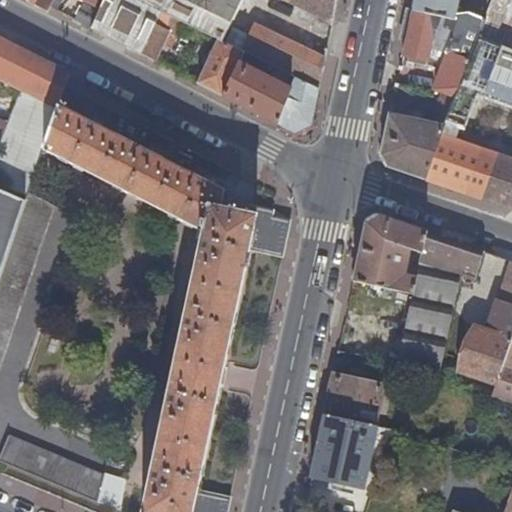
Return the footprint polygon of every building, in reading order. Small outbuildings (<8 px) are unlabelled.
[(21,0),(50,14),(56,0),(82,0),(102,9),(105,0),(21,0)] [(105,0),(102,9),(93,28),(143,55),(163,13),(183,23),(219,40),(223,42),(243,0),(282,0),(334,24),(338,0),(105,0)] [(459,0),(415,0),(413,10),(455,18),(457,14),(459,0)] [(472,0),(470,12),(485,17),(491,0),(472,0)] [(511,0),(491,0),(485,17),(478,34),(511,47),(511,0)] [(444,92),(456,96),(469,60),(478,34),(485,17),(470,12),(457,14),(455,18),(413,10),(411,22),(404,53),(429,58),(445,65),(436,89),(444,92)] [(177,37),(183,23),(163,13),(143,55),(156,61),(169,34),(177,37)] [(320,89),(328,52),(314,46),(311,54),(239,19),(227,44),(245,53),(297,78),(320,89)] [(450,114),(446,123),(459,128),(464,130),(476,96),(511,110),(511,49),(478,34),(469,60),(456,96),(450,114)] [(0,139),(7,126),(0,123),(0,76),(25,89),(20,99),(54,116),(57,106),(68,73),(0,37),(0,139)] [(227,44),(223,42),(219,40),(199,83),(223,96),(240,64),(245,53),(227,44)] [(312,126),(320,89),(297,78),(292,91),(260,74),(263,70),(255,66),(252,70),(240,64),(223,96),(296,133),(312,126)] [(390,166),(426,179),(442,136),(446,123),(450,114),(456,96),(444,92),(437,111),(438,125),(391,114),(383,153),(390,166)] [(247,249),(282,256),(283,256),(290,220),(272,216),(274,210),(249,205),(248,213),(223,208),(226,194),(222,193),(222,192),(212,186),(214,181),(205,177),(203,182),(157,158),(158,152),(150,149),(148,153),(102,130),(104,124),(95,120),(93,125),(57,106),(54,116),(44,148),(199,228),(196,238),(201,240),(144,511),(227,511),(231,499),(197,492),(247,249)] [(446,123),(442,136),(454,140),(459,128),(446,123)] [(442,136),(426,179),(511,208),(511,160),(454,140),(442,136)] [(0,279),(27,198),(0,186),(0,279)] [(0,279),(0,365),(54,205),(29,192),(27,198),(0,279)] [(367,224),(354,282),(385,289),(394,291),(414,295),(418,275),(408,272),(414,249),(423,252),(428,233),(380,216),(367,224)] [(412,304),(398,364),(429,370),(462,276),(471,248),(428,233),(423,252),(418,275),(414,295),(412,304)] [(471,248),(462,276),(476,280),(478,276),(489,280),(496,256),(471,248)] [(511,263),(497,307),(511,312),(511,263)] [(392,300),(412,304),(414,295),(394,291),(392,300)] [(459,371),(497,384),(511,342),(511,312),(497,307),(488,331),(475,327),(459,371)] [(511,342),(497,384),(493,396),(511,402),(511,342)] [(334,376),(326,417),(375,427),(383,387),(334,376)] [(326,417),(312,478),(364,489),(377,427),(375,427),(326,417)] [(11,434),(1,460),(97,498),(107,472),(11,434)] [(132,478),(108,471),(99,499),(124,507),(132,478)]
